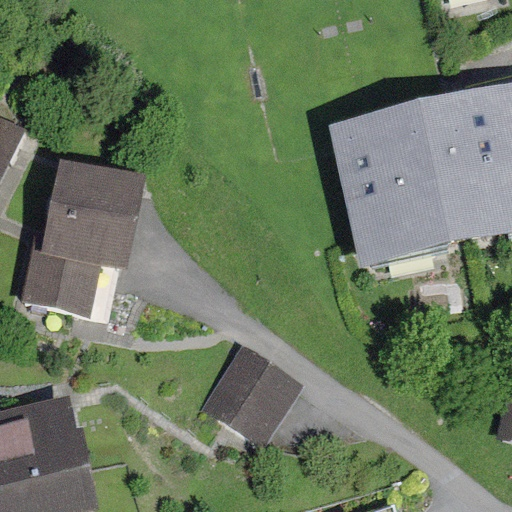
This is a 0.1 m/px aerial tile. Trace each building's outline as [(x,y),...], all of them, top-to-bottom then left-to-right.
[(511,245),(511,108),(333,151),(357,251),(364,281),(472,255),(511,245)] [(0,192),(23,142),(0,131),(0,192)] [(125,281),(140,195),(53,180),(31,311),(90,321),(98,276),(125,281)] [(302,394),(245,358),(210,413),(267,449),(302,394)] [(511,448),(511,408),(501,445),(511,448)] [(88,511),(71,420),(0,433),(0,511),(88,511)]
